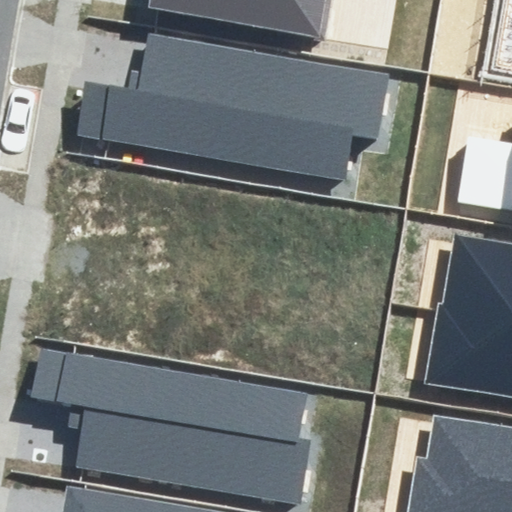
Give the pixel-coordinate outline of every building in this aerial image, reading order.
[(324,0),(145,0),(142,19),(315,51),(324,0)] [(511,0),(510,0),(497,76),(511,78),(511,0)] [(350,133),(375,137),(384,84),(158,48),(150,94),(93,85),(84,141),(342,182),(350,133)] [(511,140),(468,133),(457,198),(511,207),(511,140)] [(511,244),(452,235),(439,310),(511,322),(511,244)] [(511,322),(439,310),(425,390),(511,405),(511,322)] [(302,494),(310,441),(285,437),(293,387),(35,347),(26,403),(83,412),(76,458),(302,494)] [(434,477),(409,473),(402,511),(511,511),(511,438),(442,428),(434,477)] [(186,511),(70,488),(64,511),(186,511)]
